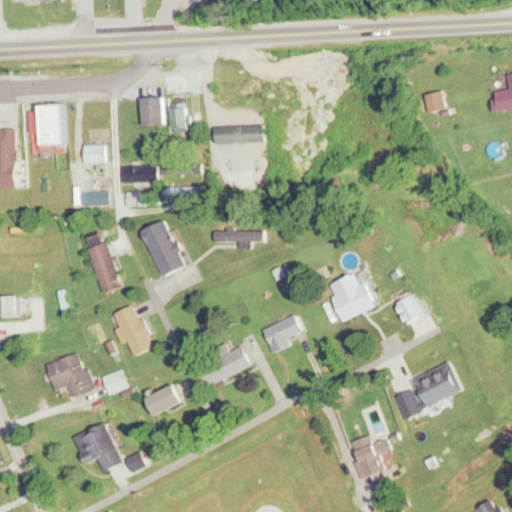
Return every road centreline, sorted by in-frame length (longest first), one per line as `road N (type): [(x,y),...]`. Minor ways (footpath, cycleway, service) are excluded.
road 1 (primary): [(0,49),(511,26)]
road 2 (residential): [(91,511),(410,339)]
road 3 (residential): [(165,82),(0,87)]
road 4 (residential): [(224,442),(157,294)]
